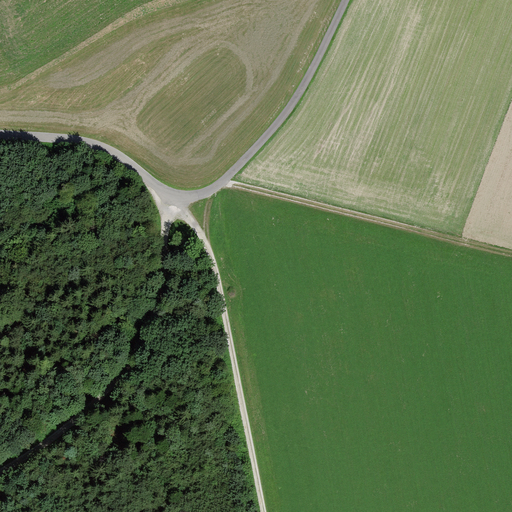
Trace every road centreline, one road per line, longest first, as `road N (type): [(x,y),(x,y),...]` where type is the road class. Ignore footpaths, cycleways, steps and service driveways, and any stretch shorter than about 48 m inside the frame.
road 1 (residential): [(343,0),(285,111),(237,167),(199,194),(161,190),(91,145),(0,137)]
road 2 (track): [(176,196),(162,230),(160,296),(134,356),(83,414),(0,474)]
road 3 (track): [(176,196),(213,268),(260,511)]
road 4 (track): [(511,260),(252,188),(217,186)]
